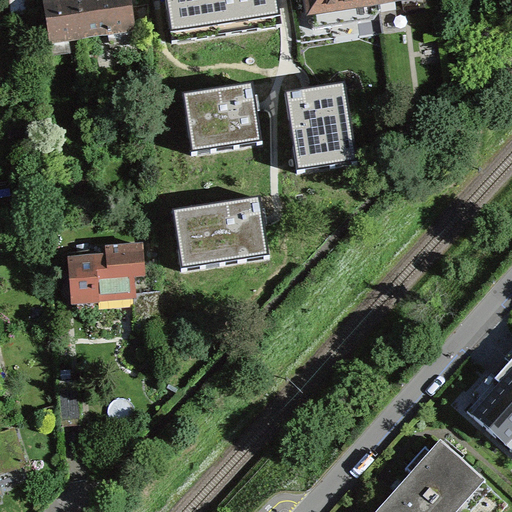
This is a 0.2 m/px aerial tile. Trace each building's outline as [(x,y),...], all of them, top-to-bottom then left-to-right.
[(9,0),(11,15),(29,14),(27,0),(9,0)] [(50,44),(82,39),(76,0),(59,0),(49,2),(44,2),(50,44)] [(76,0),(82,39),(149,28),(148,5),(131,8),(129,0),(76,0)] [(198,18),(195,0),(165,0),(169,23),(198,18)] [(339,25),(337,9),(378,3),(377,0),(308,0),(313,29),(339,25)] [(251,82),(184,92),(193,150),(260,140),(251,82)] [(343,83),(288,93),(300,166),(356,157),(343,83)] [(258,197),(174,210),(183,267),(267,254),(258,197)] [(144,269),(142,246),(106,249),(107,257),(89,259),(89,252),(64,256),(65,267),(69,267),(72,304),(98,302),(97,295),(100,295),(135,292),(133,270),(144,269)] [(135,299),(137,328),(162,326),(161,297),(135,299)] [(496,418),(511,399),(511,361),(505,370),(497,379),(499,381),(479,403),(477,401),(457,423),(481,445),(501,422),(496,418)] [(80,423),(77,385),(59,387),(62,425),(80,423)] [(0,473),(26,465),(14,429),(0,433),(0,473)] [(406,481),(382,507),(387,511),(485,511),(490,507),(489,506),(497,497),(483,484),(485,482),(440,442),(430,453),(426,449),(425,448),(405,470),(406,471),(407,471),(411,475),(406,481)]
